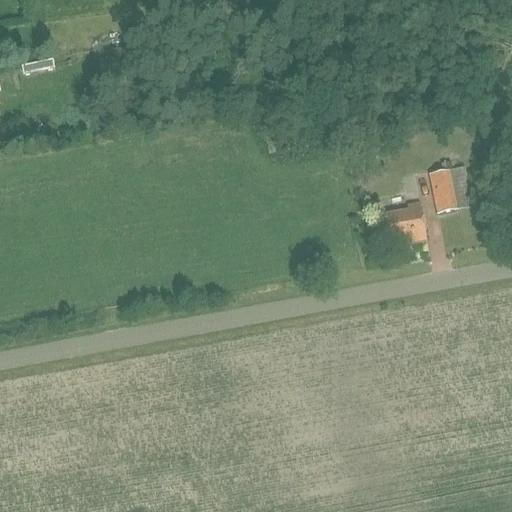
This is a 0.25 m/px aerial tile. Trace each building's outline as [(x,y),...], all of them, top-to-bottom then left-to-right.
[(148,39),(140,41),(140,42),(142,52),(150,50),(148,41),(187,32),(187,31),(184,21),(145,29),(148,39)] [(106,94),(120,91),(115,59),(101,61),(106,94)] [(52,61),(21,68),(23,77),(54,70),(52,61)] [(277,135),(265,137),(268,154),(279,152),(280,152),(277,135)] [(461,169),(460,160),(454,161),(456,171),(452,171),(451,163),(440,166),(442,173),(429,176),(438,216),(471,209),(463,169),(461,169)] [(427,241),(420,205),(407,207),(408,212),(385,216),(390,243),(410,239),(411,244),(427,241)] [(485,210),(478,211),(480,222),(487,221),(485,210)]
